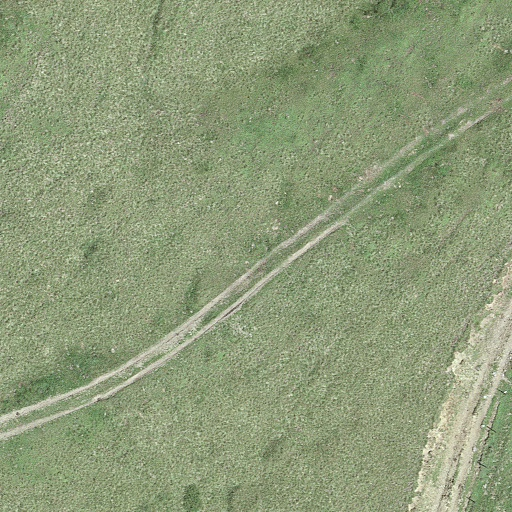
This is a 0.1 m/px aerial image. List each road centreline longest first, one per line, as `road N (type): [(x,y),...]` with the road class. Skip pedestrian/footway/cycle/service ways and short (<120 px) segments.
road 1 (track): [(511,86),(373,183),(164,349),(85,395),(0,428)]
road 2 (track): [(443,511),(511,325)]
